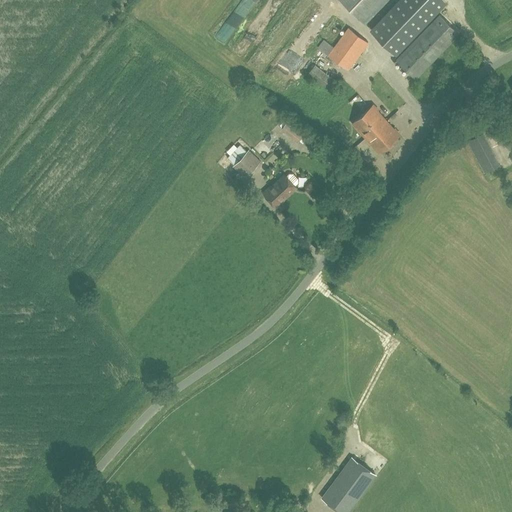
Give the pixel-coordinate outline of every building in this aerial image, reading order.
[(283,41),(314,5),(308,0),(303,0),(274,34),(283,41)] [(340,0),(365,24),(389,2),(390,0),(340,0)] [(398,0),(370,30),(388,46),(431,0),(398,0)] [(319,23),(330,11),(325,7),(299,38),(304,43),(304,44),(311,50),(327,30),(319,23)] [(417,79),(460,34),(440,14),(396,59),(417,79)] [(235,17),(225,30),(233,37),(244,24),(235,17)] [(328,55),(349,70),(369,43),(349,27),(334,47),(325,39),(319,47),(328,55)] [(271,59),(277,48),(271,44),(264,56),(271,59)] [(309,67),(312,69),(308,74),(330,91),(338,82),(312,62),(309,67)] [(390,93),(393,91),(386,82),(383,85),(390,93)] [(373,105),(363,114),(389,144),(400,135),(373,105)] [(389,144),(363,114),(353,123),(380,152),(389,144)] [(280,125),(283,127),(281,130),(298,142),(307,131),(287,116),(283,121),(280,119),(278,121),(281,124),(280,125)] [(500,165),(483,132),(468,140),(485,172),(500,165)] [(309,148),(314,143),(310,139),(305,143),(309,148)] [(228,158),(235,165),(233,166),(245,178),(261,161),(249,150),(247,152),(240,145),(228,158)] [(284,199),(297,187),(295,186),(298,183),(299,179),(294,174),(290,173),(286,176),(285,174),(272,186),(271,186),(263,193),(277,207),(285,200),(284,199)] [(302,248),(295,251),(299,258),(306,254),(302,248)] [(342,511),(347,511),(375,474),(353,457),(323,498),(342,511)]
